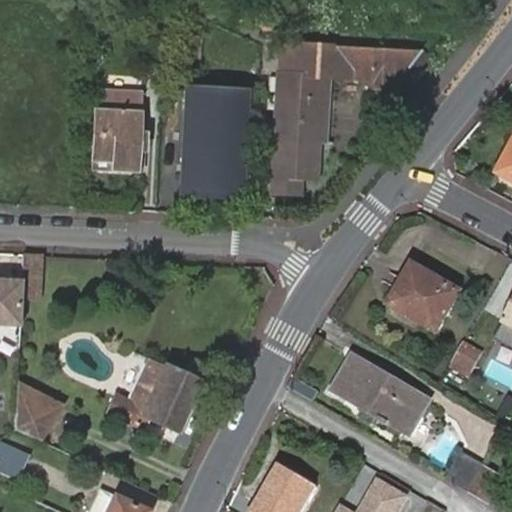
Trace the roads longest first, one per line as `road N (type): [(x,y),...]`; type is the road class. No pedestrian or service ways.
road 1 (residential): [(0,227),(342,245)]
road 2 (secondary): [(342,245),(261,383),(200,511)]
road 3 (secondary): [(511,33),(399,168)]
road 4 (residential): [(399,168),(511,228)]
